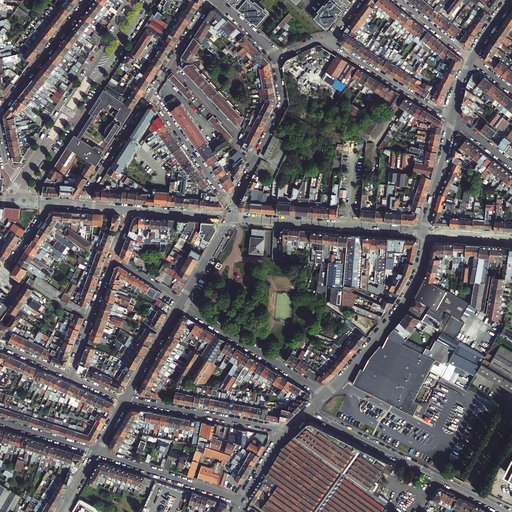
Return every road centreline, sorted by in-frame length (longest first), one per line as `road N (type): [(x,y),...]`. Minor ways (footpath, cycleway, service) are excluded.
road 1 (residential): [(507,511),(308,411)]
road 2 (tertiary): [(326,394),(406,300),(425,231)]
road 3 (secondary): [(232,216),(425,231)]
road 4 (residential): [(326,394),(181,302)]
road 5 (residential): [(289,430),(125,399)]
road 6 (residential): [(95,452),(241,500)]
road 7 (residential): [(451,118),(327,42)]
road 8 (residential): [(149,94),(221,192),(237,197)]
road 9 (residential): [(0,107),(87,0)]
road 10 (residential): [(170,62),(254,162)]
road 11 (residential): [(149,94),(81,205)]
road 12 (residential): [(113,256),(69,375)]
